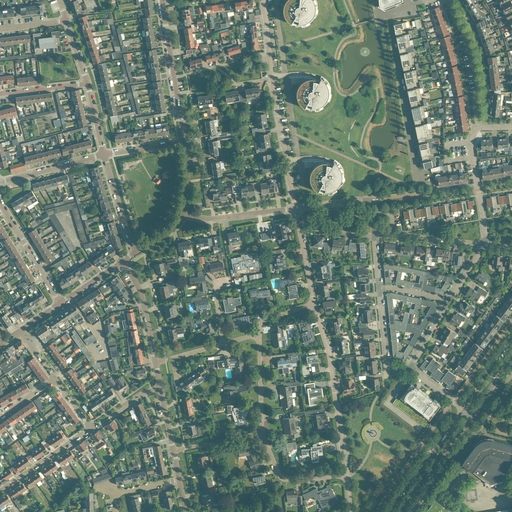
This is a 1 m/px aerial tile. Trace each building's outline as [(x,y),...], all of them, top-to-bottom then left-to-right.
[(71,5),(72,9),(79,6),(77,0),(69,3),(70,6),(71,5)] [(84,0),(90,13),(101,12),(99,6),(93,9),(89,0),(84,0)] [(152,7),(151,0),(147,0),(144,1),(145,8),(152,7)] [(278,0),(279,4),(283,6),(283,7),(283,9),(283,10),(283,11),(283,13),(283,14),(283,15),(284,16),(284,18),(285,19),(286,20),(287,21),(287,22),(288,23),(290,23),(291,24),(292,25),(293,25),(294,26),(296,26),(297,26),(299,26),(300,26),(301,26),(303,26),(304,26),(306,25),(307,25),(308,24),(309,23),(310,23),(311,22),(312,21),(313,19),(314,18),(315,18),(315,16),(316,15),(316,14),(317,12),(317,11),(317,9),(317,8),(317,6),(317,5),(317,4),(317,3),(316,3),(316,2),(315,0),(278,0)] [(379,0),(380,3),(380,4),(380,6),(381,6),(382,7),(383,8),(384,8),(385,8),(387,8),(388,8),(403,1),(402,0),(379,0)] [(511,5),(511,3),(510,0),(501,4),(501,5),(501,4),(503,7),(501,8),(502,10),(511,5)] [(240,2),(234,3),(235,5),(232,5),(233,9),(235,8),(236,13),(240,12),(240,16),(242,15),(240,2)] [(469,11),(479,5),(478,3),(474,4),(473,2),(466,6),(469,11)] [(38,14),(43,13),(43,9),(46,9),(45,3),(36,4),(38,14)] [(233,9),(232,5),(230,6),(229,3),(223,4),(226,20),(226,24),(227,28),(230,27),(229,21),(229,22),(227,13),(231,12),(230,10),(233,9)] [(223,4),(217,5),(218,11),(218,12),(219,12),(219,13),(221,13),(221,12),(221,13),(222,13),(223,20),(226,20),(223,4)] [(27,15),(26,5),(17,6),(18,12),(21,12),(21,15),(27,15)] [(479,11),(480,10),(481,10),(480,8),(480,7),(479,5),(469,11),(471,16),(479,11)] [(511,11),(511,5),(502,10),(503,12),(505,11),(506,14),(504,15),(511,11)] [(82,11),(79,6),(72,9),(75,14),(81,11),(83,14),(89,13),(87,9),(85,10),(82,11)] [(211,22),(214,22),(212,6),(205,7),(206,13),(209,13),(211,22)] [(8,17),(14,16),(14,13),(16,13),(16,7),(7,8),(8,17)] [(153,15),(152,7),(145,8),(146,16),(153,15)] [(194,15),(193,7),(188,8),(189,9),(181,10),(180,11),(181,13),(182,14),(182,17),(185,16),(193,15),(194,15)] [(431,13),(432,15),(442,12),(442,10),(440,10),(439,7),(430,10),(430,13),(431,13)] [(484,13),(480,10),(479,11),(471,16),(474,20),(477,19),(478,21),(485,17),(486,17),(485,15),(484,13)] [(443,14),(442,12),(432,15),(433,18),(432,19),(433,21),(443,18),(442,15),(443,14)] [(193,15),(185,16),(182,17),(183,23),(191,22),(190,19),(194,18),(193,15)] [(78,18),(79,21),(80,20),(81,24),(80,24),(88,22),(86,16),(78,18)] [(488,24),(485,17),(478,21),(478,22),(475,23),(477,28),(485,26),(488,24)] [(444,21),(443,18),(433,21),(434,24),(435,23),(436,26),(446,23),(445,21),(444,21)] [(90,27),(88,22),(80,24),(81,26),(83,29),(82,29),(82,30),(90,27)] [(407,28),(405,22),(399,23),(399,22),(395,23),(395,24),(394,25),(396,34),(402,33),(401,30),(407,28)] [(447,25),(446,23),(436,26),(437,29),(436,29),(437,32),(446,29),(445,25),(447,25)] [(191,27),(184,29),(185,35),(188,35),(192,34),(196,33),(195,27),(191,27)] [(448,32),(446,29),(437,32),(438,34),(439,34),(440,37),(450,34),(449,31),(448,32)] [(491,32),(490,30),(479,34),(481,39),(489,36),(488,33),(491,32)] [(52,37),(46,38),(47,43),(60,41),(59,31),(51,32),(52,37)] [(47,43),(46,38),(41,39),(40,33),(32,34),(34,44),(47,43)] [(93,39),(92,33),(84,35),(85,38),(86,41),(93,39)] [(402,35),(402,33),(396,34),(398,43),(409,40),(408,34),(402,35)] [(440,42),(441,44),(450,42),(449,39),(451,38),(450,36),(440,39),(441,42),(440,42)] [(99,43),(97,37),(93,39),(86,41),(87,43),(88,46),(88,47),(95,44),(99,43)] [(196,40),(186,41),(187,48),(194,47),(194,44),(196,43),(196,40)] [(232,44),(233,47),(234,51),(235,54),(241,52),(239,45),(236,46),(235,44),(234,45),(233,40),(231,41),(232,44)] [(410,46),(409,40),(398,43),(400,52),(405,50),(405,47),(410,46)] [(495,42),(494,40),(483,44),(485,49),(493,46),(492,44),(495,42)] [(61,51),(60,41),(47,43),(48,47),(53,47),(53,52),(61,51)] [(42,48),(48,47),(47,43),(34,44),(35,55),(43,54),(42,48)] [(97,50),(95,44),(88,47),(89,49),(90,52),(97,50)] [(224,46),(218,48),(217,44),(214,45),(218,56),(218,59),(224,57),(226,56),(226,53),(224,46)] [(232,44),(224,46),(226,53),(226,56),(235,54),(234,51),(233,47),(232,44)] [(494,49),(493,46),(485,49),(487,54),(498,50),(497,48),(494,49)] [(454,49),(453,47),(443,50),(444,53),(443,53),(444,56),(453,53),(452,50),(454,49)] [(213,61),(212,58),(211,54),(208,55),(207,52),(205,53),(204,50),(203,48),(201,48),(202,54),(203,59),(206,58),(207,63),(213,61)] [(92,58),(102,55),(100,49),(98,50),(97,50),(90,52),(91,55),(92,58)] [(134,55),(143,54),(142,49),(129,52),(131,59),(134,58),(134,55)] [(406,53),(405,50),(400,52),(402,61),(413,58),(412,52),(406,53)] [(105,60),(103,54),(102,55),(92,58),(93,60),(94,64),(103,61),(105,60)] [(202,54),(199,54),(200,58),(195,60),(196,64),(197,66),(202,65),(201,59),(203,59),(202,54)] [(414,64),(413,58),(402,61),(404,70),(409,68),(409,65),(414,64)] [(457,60),(456,58),(446,61),(447,64),(446,64),(447,67),(456,64),(455,61),(457,60)] [(410,71),(409,68),(404,70),(405,78),(417,76),(415,70),(410,71)] [(321,76),(321,77),(320,79),(320,78),(319,81),(318,80),(316,80),(315,79),(314,79),(313,79),(312,78),(311,77),(310,77),(309,77),(307,76),(304,76),(301,76),(299,76),(296,76),(293,76),(289,76),(289,78),(290,78),(292,88),(297,90),(296,91),(296,93),(296,94),(296,95),(296,97),(296,98),(297,99),(297,100),(298,102),(298,103),(299,104),(300,105),(301,106),(302,107),(303,107),(304,108),(305,109),(306,109),(308,110),(309,110),(310,110),(312,110),(313,110),(315,110),(316,110),(317,110),(319,109),(320,109),(321,108),(323,107),(324,106),(325,105),(326,104),(327,103),(328,102),(329,100),(329,99),(330,98),(330,96),(330,95),(330,93),(330,92),(330,91),(330,90),(330,89),(330,87),(329,86),(329,84),(328,83),(327,82),(327,81),(326,80),(325,79),(324,78),(323,78),(323,77),(322,77),(321,76)] [(418,82),(417,76),(405,78),(407,87),(413,86),(412,83),(418,82)] [(111,87),(114,86),(113,80),(109,81),(102,82),(102,85),(103,85),(103,88),(104,92),(108,91),(107,87),(111,87)] [(503,88),(502,83),(500,84),(491,85),(492,90),(494,90),(494,92),(501,92),(501,89),(502,89),(503,88)] [(414,89),(413,86),(407,87),(409,96),(421,94),(419,88),(414,89)] [(111,87),(107,87),(108,91),(104,92),(105,95),(105,98),(113,96),(111,87)] [(264,98),(262,91),(258,91),(258,87),(255,88),(255,87),(252,87),(252,88),(251,88),(253,98),(259,97),(259,99),(264,98)] [(244,102),(253,101),(253,98),(251,88),(245,90),(245,94),(242,94),(244,102)] [(238,91),(231,92),(233,101),(239,100),(239,102),(244,102),(242,94),(238,95),(238,91)] [(233,101),(231,92),(225,93),(225,97),(222,97),(224,105),(227,104),(226,102),(233,101)] [(503,100),(503,95),(501,95),(501,92),(494,92),(494,94),(492,94),(492,99),(501,100),(503,100)] [(422,100),(421,94),(409,96),(411,105),(417,104),(416,101),(422,100)] [(81,98),(80,95),(73,97),(70,98),(72,104),(82,101),(81,101),(80,98),(81,98)] [(211,95),(204,96),(205,104),(215,102),(214,97),(211,97),(211,95)] [(27,96),(25,96),(22,97),(22,96),(21,96),(22,104),(23,104),(26,104),(27,108),(30,108),(29,103),(28,103),(27,96)] [(113,96),(105,98),(106,98),(106,101),(107,104),(114,102),(118,101),(116,96),(113,96)] [(204,96),(197,97),(197,98),(194,98),(195,106),(202,105),(203,108),(206,107),(205,104),(204,96)] [(82,104),(82,101),(72,104),(71,104),(73,110),(75,109),(83,107),(82,104)] [(417,107),(417,104),(411,105),(413,114),(424,112),(423,106),(417,107)] [(116,108),(108,110),(109,113),(109,116),(117,114),(116,111),(121,110),(120,107),(116,108)] [(9,108),(3,110),(5,117),(7,125),(10,124),(8,119),(11,118),(11,116),(9,108)] [(255,115),(256,119),(254,119),(254,122),(256,122),(266,120),(265,120),(265,118),(266,118),(265,114),(261,114),(261,111),(253,112),(253,116),(255,115)] [(426,118),(424,112),(413,114),(415,123),(421,122),(420,119),(426,118)] [(205,121),(206,128),(214,127),(213,120),(205,121)] [(267,127),(266,120),(256,122),(257,128),(252,129),(252,133),(264,131),(263,127),(267,127)] [(421,125),(421,122),(415,123),(417,132),(428,130),(427,124),(421,125)] [(214,127),(206,128),(207,135),(210,135),(210,138),(218,137),(231,135),(231,131),(221,133),(221,131),(217,132),(216,126),(214,127)] [(428,130),(417,132),(419,141),(432,138),(431,129),(428,130)] [(264,134),(264,131),(252,133),(253,136),(258,135),(259,142),(269,140),(268,140),(268,138),(269,138),(268,134),(264,134)] [(84,139),(84,142),(86,149),(90,148),(92,147),(90,140),(89,136),(86,137),(87,138),(84,139)] [(511,150),(511,148),(511,141),(509,141),(509,137),(505,137),(505,139),(503,139),(504,148),(509,147),(509,154),(511,154),(511,150)] [(433,148),(431,142),(433,141),(432,138),(419,141),(419,145),(417,145),(418,151),(431,148),(433,148)] [(496,149),(495,142),(492,142),(492,138),(489,138),(489,140),(487,140),(487,149),(492,148),(493,150),(496,149)] [(504,148),(503,139),(498,139),(498,142),(495,142),(496,149),(498,149),(499,150),(504,150),(504,148)] [(220,147),(219,140),(218,140),(208,142),(209,149),(217,148),(220,147)] [(269,140),(259,142),(256,142),(257,150),(255,150),(256,153),(257,153),(259,153),(267,151),(266,147),(270,147),(269,140)] [(487,149),(487,140),(481,140),(481,143),(477,143),(478,148),(479,148),(479,150),(482,150),(482,149),(487,149)] [(69,154),(67,146),(65,147),(64,144),(60,145),(61,148),(63,155),(66,154),(69,154)] [(49,159),(47,151),(45,152),(44,148),(41,149),(42,153),(44,160),(46,160),(46,159),(49,158),(49,159)] [(217,148),(209,149),(210,156),(218,155),(217,148)] [(433,157),(431,148),(418,151),(419,157),(422,156),(422,159),(428,158),(432,157),(433,157)] [(272,158),(271,154),(267,154),(267,151),(259,153),(257,153),(259,162),(262,162),(269,161),(272,160),(271,158),(272,158)] [(429,161),(428,158),(422,159),(423,162),(420,163),(422,169),(433,166),(432,160),(429,161)] [(335,160),(334,160),(333,162),(332,164),(331,164),(330,163),(328,163),(327,163),(326,162),(325,162),(325,161),(324,161),(323,160),(322,160),(320,160),(317,160),(314,159),(312,159),(309,159),(307,160),(302,160),(302,162),(304,162),(305,172),(310,173),(309,175),(309,176),(309,178),(309,179),(309,180),(309,182),(310,183),(310,184),(311,185),(311,186),(312,187),(313,188),(314,189),(315,190),(316,191),(317,192),(318,192),(320,193),(321,193),(322,194),(324,194),(325,194),(326,194),(328,194),(329,193),(331,193),(332,193),(333,192),(335,191),(336,191),(336,190),(337,190),(338,189),(339,188),(340,187),(340,186),(341,186),(341,185),(342,184),(342,183),(343,181),(343,180),(343,178),(344,177),(344,176),(344,175),(344,174),(343,173),(343,172),(343,171),(343,170),(343,169),(342,168),(341,167),(341,166),(340,164),(339,163),(338,162),(337,162),(336,161),(335,160)] [(273,167),(272,160),(269,161),(262,162),(263,168),(261,168),(262,173),(270,171),(269,167),(273,167)] [(223,168),(222,161),(221,162),(221,161),(211,163),(212,170),(220,168),(223,168)] [(489,179),(488,170),(483,170),(482,166),(479,167),(481,177),(483,176),(484,180),(489,179)] [(89,176),(92,175),(99,172),(98,167),(87,170),(89,176)] [(221,175),(220,168),(212,170),(214,177),(221,175)] [(102,178),(101,174),(100,175),(99,172),(92,175),(89,176),(90,182),(94,181),(101,178),(102,178)] [(67,175),(65,175),(65,176),(61,176),(63,184),(69,182),(67,175)] [(445,186),(443,177),(441,177),(441,176),(440,175),(439,175),(438,175),(437,175),(436,175),(436,176),(435,177),(435,178),(436,179),(436,180),(437,180),(439,180),(440,187),(445,186)] [(51,187),(49,179),(47,180),(44,181),(46,188),(46,190),(47,192),(52,190),(51,187)] [(276,179),(273,180),(272,179),(270,179),(269,180),(266,181),(267,183),(268,192),(275,191),(274,187),(277,187),(276,179)] [(254,191),(257,190),(256,182),(246,184),(247,186),(248,195),(255,194),(254,191)] [(267,183),(260,184),(260,182),(256,182),(257,190),(261,189),(262,193),(268,192),(267,183)] [(105,190),(103,184),(95,186),(97,192),(105,190)] [(248,195),(247,186),(240,187),(240,185),(233,186),(234,193),(234,194),(241,193),(242,196),(248,195)] [(234,193),(233,186),(230,186),(230,190),(219,192),(220,200),(227,199),(226,195),(231,194),(234,193)] [(219,192),(218,188),(212,189),(211,189),(208,190),(209,197),(213,196),(213,201),(220,200),(219,192)] [(32,191),(30,192),(30,193),(27,194),(26,194),(32,204),(37,200),(32,191)] [(511,209),(511,195),(511,193),(508,194),(509,195),(504,196),(503,196),(505,204),(509,203),(510,204),(511,210),(511,209)] [(32,204),(26,194),(24,195),(25,196),(22,197),(21,197),(27,207),(32,204)] [(108,201),(106,196),(99,198),(96,199),(98,204),(100,203),(100,204),(108,201)] [(497,212),(495,196),(491,197),(492,198),(487,199),(487,198),(486,198),(488,207),(488,206),(492,206),(493,207),(494,213),(497,212)] [(505,204),(503,196),(498,197),(498,196),(495,196),(497,212),(501,212),(500,206),(501,204),(505,204)] [(27,207),(21,197),(19,199),(17,201),(16,200),(20,207),(21,207),(22,210),(27,207)] [(20,207),(16,200),(14,202),(11,204),(11,203),(11,204),(15,210),(20,207)] [(468,200),(465,201),(467,217),(471,216),(470,210),(471,209),(474,209),(475,209),(474,200),(473,200),(473,201),(468,201),(468,200)] [(467,217),(465,201),(461,201),(461,203),(457,203),(456,203),(458,211),(462,211),(463,211),(464,217),(467,217)] [(458,211),(456,203),(451,204),(451,203),(448,204),(450,220),(454,219),(453,213),(454,212),(458,211)] [(450,220),(448,204),(444,204),(444,205),(440,206),(439,206),(441,214),(445,213),(446,214),(447,220),(450,220)] [(432,206),(429,207),(431,223),(435,222),(434,216),(435,215),(439,214),(439,215),(438,206),(437,206),(438,206),(433,207),(432,206)] [(57,213),(56,207),(45,210),(49,217),(55,214),(57,213)] [(111,213),(110,207),(102,209),(102,210),(99,211),(100,216),(111,213)] [(431,223),(429,207),(426,207),(426,208),(421,209),(422,217),(426,216),(427,217),(428,223),(431,223)] [(415,225),(412,209),(409,210),(409,211),(404,212),(404,211),(403,211),(405,220),(409,219),(410,220),(411,226),(415,225)] [(422,217),(421,209),(420,209),(416,210),(415,209),(412,209),(415,225),(418,225),(417,219),(418,218),(422,217)] [(113,219),(111,213),(100,216),(101,219),(105,218),(106,221),(113,219)] [(43,222),(50,218),(47,214),(41,218),(42,220),(43,222)] [(106,223),(103,225),(104,230),(116,227),(114,221),(106,223)] [(270,232),(261,234),(262,240),(271,238),(271,239),(278,237),(278,240),(280,239),(287,238),(285,233),(288,232),(287,229),(287,228),(285,228),(284,227),(284,223),(275,225),(276,230),(270,231),(270,232)] [(108,229),(104,230),(106,236),(110,235),(117,233),(116,227),(108,229)] [(29,233),(32,238),(38,234),(35,229),(29,233)] [(9,236),(6,231),(0,234),(0,236),(2,240),(9,236)] [(35,243),(41,239),(40,236),(44,234),(43,231),(40,233),(38,234),(32,238),(35,243)] [(240,244),(238,232),(228,234),(230,244),(232,243),(233,246),(240,244)] [(120,242),(117,233),(110,235),(112,241),(114,240),(115,243),(120,242)] [(0,241),(0,244),(4,243),(5,245),(12,242),(9,236),(2,240),(0,241)] [(312,246),(318,247),(318,245),(324,246),(323,252),(328,253),(328,249),(329,244),(322,243),(323,237),(313,236),(313,240),(312,240),(312,246)] [(217,244),(215,237),(212,237),(212,238),(207,239),(207,238),(206,238),(203,239),(203,238),(203,239),(198,239),(199,240),(198,241),(198,243),(199,243),(200,246),(208,245),(213,244),(213,245),(217,244)] [(44,244),(41,239),(35,243),(38,248),(44,244)] [(345,240),(341,239),(338,239),(338,240),(333,240),(333,244),(332,244),(329,244),(328,249),(331,250),(331,249),(343,250),(343,253),(348,254),(349,246),(348,247),(344,246),(345,240)] [(122,248),(120,242),(115,243),(114,240),(112,241),(114,246),(113,247),(116,252),(122,248)] [(350,240),(349,246),(348,251),(360,252),(360,257),(365,257),(365,258),(366,258),(365,253),(367,253),(366,244),(364,244),(364,242),(358,241),(358,242),(359,242),(359,244),(350,242),(350,240)] [(41,253),(48,250),(46,247),(52,243),(51,241),(49,242),(47,243),(44,244),(38,248),(41,253)] [(190,249),(190,248),(191,248),(189,241),(178,243),(179,250),(180,250),(181,257),(187,256),(186,250),(190,249)] [(16,249),(12,242),(5,245),(7,248),(0,252),(0,255),(8,251),(11,249),(12,251),(16,249)] [(394,254),(398,255),(399,249),(395,248),(396,244),(391,244),(385,244),(385,243),(384,254),(384,252),(391,253),(391,255),(394,255),(394,254)] [(117,253),(116,252),(113,247),(112,246),(107,250),(112,256),(117,253)] [(415,246),(408,246),(408,247),(401,246),(401,253),(410,255),(410,254),(414,254),(415,246)] [(431,265),(432,262),(432,257),(429,257),(430,248),(422,247),(422,248),(417,247),(416,256),(421,256),(421,259),(427,260),(426,265),(431,265)] [(44,259),(51,255),(54,253),(50,248),(48,250),(41,253),(44,259)] [(19,254),(16,249),(12,251),(11,249),(8,251),(9,253),(3,256),(5,259),(11,255),(13,258),(19,254)] [(442,259),(443,250),(437,249),(437,251),(433,251),(434,250),(433,250),(432,257),(432,262),(438,262),(439,259),(442,259)] [(112,256),(107,250),(102,253),(107,260),(112,256)] [(452,260),(453,252),(453,253),(449,253),(450,250),(443,250),(442,259),(446,259),(445,263),(452,264),(452,260)] [(453,252),(452,260),(454,260),(454,264),(462,265),(462,261),(464,261),(465,252),(460,252),(460,253),(459,253),(459,252),(453,251),(453,252)] [(54,253),(51,255),(44,259),(47,264),(54,260),(56,258),(55,256),(56,255),(55,252),(54,253)] [(233,258),(231,259),(232,264),(239,263),(239,262),(240,262),(241,270),(247,269),(246,264),(255,263),(255,267),(254,267),(254,269),(260,267),(257,252),(244,255),(244,254),(241,254),(241,257),(235,258),(233,258)] [(102,263),(107,260),(102,253),(97,257),(102,263)] [(22,259),(19,254),(13,258),(14,261),(10,263),(12,266),(22,259)] [(283,254),(274,256),(274,261),(276,261),(276,263),(275,263),(274,263),(274,264),(274,265),(275,265),(276,269),(283,268),(282,266),(285,265),(283,254)] [(502,271),(502,263),(503,262),(499,261),(500,256),(495,256),(495,255),(494,255),(494,256),(493,256),(492,266),(496,266),(495,270),(502,271)] [(97,267),(102,263),(97,257),(92,260),(97,267)] [(67,262),(65,258),(60,261),(62,264),(63,266),(68,263),(67,262)] [(25,264),(22,259),(12,266),(13,268),(17,266),(19,268),(25,264)] [(169,269),(169,265),(176,264),(175,259),(166,261),(167,262),(163,263),(155,264),(155,265),(154,265),(155,268),(156,268),(157,275),(160,274),(161,274),(165,274),(165,270),(169,269)] [(89,261),(84,264),(88,271),(90,270),(90,271),(94,268),(89,261)] [(318,278),(327,277),(327,276),(328,276),(329,277),(331,276),(332,275),(331,272),(330,272),(328,272),(327,273),(326,267),(329,266),(328,261),(320,262),(321,266),(315,267),(316,271),(317,271),(318,278)] [(222,262),(209,265),(209,263),(206,264),(207,272),(211,272),(223,270),(222,262)] [(29,270),(25,264),(19,268),(21,271),(14,275),(15,277),(16,277),(29,270)] [(87,272),(88,271),(84,264),(79,268),(84,275),(87,273),(87,272)] [(398,271),(399,266),(389,264),(383,264),(383,265),(384,265),(386,283),(385,283),(385,284),(391,283),(389,269),(398,271)] [(364,266),(355,265),(353,265),(353,271),(357,272),(358,275),(359,278),(367,278),(367,274),(368,274),(367,269),(362,269),(362,266),(364,266)] [(402,272),(411,274),(412,269),(399,266),(398,271),(395,284),(408,287),(410,281),(401,279),(402,272)] [(84,275),(79,268),(74,271),(78,278),(80,277),(80,278),(84,275)] [(421,289),(425,272),(412,269),(411,274),(420,276),(419,283),(410,281),(408,287),(421,289)] [(32,275),(29,270),(16,277),(18,279),(22,277),(23,279),(25,278),(25,279),(32,275)] [(76,279),(78,278),(74,271),(69,275),(74,282),(77,280),(76,279)] [(198,277),(190,279),(191,286),(198,285),(198,286),(199,286),(199,290),(197,290),(198,296),(202,295),(202,294),(206,293),(206,289),(205,284),(206,284),(205,284),(205,279),(205,277),(202,277),(202,272),(197,272),(198,277)] [(434,292),(435,288),(436,287),(427,285),(428,277),(437,279),(438,274),(425,272),(421,289),(434,292)] [(483,276),(480,274),(479,273),(475,280),(483,285),(485,281),(488,283),(492,277),(485,273),(483,276)] [(66,286),(68,285),(63,278),(62,276),(61,274),(58,275),(60,278),(57,280),(58,282),(63,289),(67,287),(66,286)] [(448,277),(438,274),(437,279),(446,281),(441,290),(435,288),(434,292),(439,293),(444,296),(453,280),(453,279),(448,277)] [(35,280),(32,275),(25,279),(28,284),(35,280)] [(70,284),(74,282),(69,275),(63,278),(68,285),(70,284)] [(111,288),(113,286),(119,282),(118,280),(119,280),(117,276),(113,278),(112,279),(109,281),(111,284),(110,285),(111,288)] [(288,292),(289,296),(290,299),(298,297),(296,285),(297,284),(293,285),(293,283),(294,282),(293,277),(294,277),(287,278),(287,279),(280,281),(279,290),(283,291),(283,289),(288,288),(288,291),(288,292)] [(167,286),(160,287),(160,291),(161,293),(162,298),(169,296),(168,293),(173,292),(172,288),(176,288),(175,282),(176,282),(175,278),(174,278),(173,279),(164,280),(165,284),(166,284),(167,286)] [(360,280),(355,280),(355,281),(353,281),(350,281),(350,285),(352,287),(355,286),(357,288),(360,287),(360,291),(369,290),(368,283),(361,284),(360,280)] [(121,284),(119,282),(113,286),(116,291),(123,287),(121,283),(121,284)] [(321,296),(329,295),(327,285),(319,286),(319,290),(320,290),(321,296)] [(126,290),(123,287),(116,291),(119,297),(126,292),(125,290),(126,290)] [(98,288),(94,291),(95,292),(93,293),(98,299),(103,296),(98,288)] [(480,293),(476,291),(470,288),(466,295),(476,302),(481,294),(485,297),(488,292),(482,289),(480,293)] [(258,289),(249,290),(250,299),(255,298),(255,299),(257,305),(259,304),(260,304),(259,298),(266,297),(268,304),(272,303),(269,289),(259,292),(258,289)] [(126,292),(119,297),(120,297),(118,298),(119,300),(121,299),(123,302),(130,297),(128,293),(127,294),(126,292)] [(47,300),(42,293),(37,296),(41,303),(43,302),(47,300)] [(98,299),(93,293),(91,294),(91,293),(88,295),(92,303),(98,299)] [(365,293),(356,294),(356,300),(360,300),(360,304),(370,303),(370,296),(363,297),(363,294),(365,293)] [(403,302),(404,295),(392,293),(386,293),(386,294),(387,294),(390,325),(395,324),(406,327),(409,313),(405,312),(403,322),(395,320),(393,298),(403,301),(403,302)] [(92,303),(88,295),(84,298),(85,298),(83,299),(88,308),(91,306),(91,307),(94,306),(92,303)] [(418,315),(421,304),(422,299),(404,295),(403,302),(406,303),(407,301),(415,303),(414,309),(410,308),(409,313),(413,314),(414,314),(418,315)] [(39,304),(41,303),(37,296),(36,296),(32,300),(36,307),(40,305),(39,304)] [(33,309),(36,307),(32,300),(30,297),(27,299),(26,297),(23,298),(31,310),(33,309)] [(223,300),(224,305),(225,305),(225,307),(224,307),(226,312),(235,310),(234,304),(241,303),(239,298),(232,299),(232,297),(227,298),(227,299),(226,299),(226,300),(223,300)] [(327,302),(323,302),(322,302),(323,307),(324,307),(325,315),(332,314),(330,306),(336,305),(336,300),(335,300),(334,297),(326,298),(327,302)] [(29,311),(31,310),(23,298),(21,300),(24,304),(21,306),(20,305),(17,307),(23,316),(30,312),(29,311)] [(119,300),(118,298),(115,300),(109,304),(111,307),(112,307),(113,307),(112,305),(119,300)] [(92,313),(88,308),(83,299),(83,300),(82,299),(77,302),(79,306),(80,307),(92,325),(99,320),(94,311),(92,313)] [(200,310),(201,315),(207,314),(207,313),(210,312),(210,310),(210,307),(209,307),(207,299),(195,301),(196,311),(200,310)] [(434,302),(422,299),(421,304),(431,307),(420,325),(412,324),(414,314),(413,314),(409,313),(406,327),(418,329),(422,332),(438,305),(439,305),(434,302)] [(175,309),(174,305),(171,305),(170,302),(163,304),(164,307),(167,318),(177,316),(176,309),(175,309)] [(470,313),(472,313),(476,306),(472,303),(471,305),(468,304),(466,307),(461,303),(457,310),(466,315),(468,312),(470,313)] [(511,310),(504,304),(501,309),(509,315),(511,310)] [(72,306),(69,308),(79,323),(79,322),(80,324),(85,321),(74,305),(73,306),(72,306)] [(12,324),(5,314),(9,311),(5,306),(0,309),(0,320),(5,328),(12,324)] [(361,311),(362,317),(372,316),(371,310),(365,310),(364,306),(357,307),(357,311),(361,311)] [(79,323),(69,308),(69,309),(68,309),(67,309),(64,311),(73,326),(74,326),(79,323)] [(122,314),(123,313),(125,320),(128,319),(135,318),(133,309),(121,311),(122,314)] [(509,315),(501,309),(497,313),(498,314),(502,316),(500,318),(504,321),(504,322),(506,319),(509,315)] [(73,326),(64,311),(64,312),(63,313),(62,312),(59,315),(68,329),(73,326)] [(457,316),(456,315),(454,314),(450,321),(458,326),(461,321),(463,322),(466,318),(459,313),(457,316)] [(114,314),(109,317),(104,321),(104,324),(115,322),(114,314)] [(500,318),(502,316),(498,314),(497,316),(496,315),(493,320),(501,326),(504,321),(500,318)] [(68,329),(59,315),(55,317),(55,318),(54,318),(63,332),(64,331),(67,329),(67,330),(68,329)] [(252,320),(251,321),(250,315),(233,319),(227,321),(229,329),(232,328),(241,326),(241,325),(247,323),(247,325),(252,324),(251,322),(252,322),(252,320)] [(372,322),(372,316),(362,317),(362,323),(358,323),(358,327),(366,326),(366,322),(372,322)] [(209,321),(208,317),(195,320),(196,324),(199,323),(200,330),(205,328),(207,334),(214,332),(212,323),(211,323),(211,320),(209,321)] [(332,334),(339,333),(338,324),(341,323),(340,317),(334,318),(334,322),(330,323),(332,334)] [(63,332),(54,318),(50,320),(50,321),(49,322),(54,329),(53,330),(57,336),(59,333),(59,334),(63,332)] [(136,327),(135,318),(128,319),(129,325),(129,326),(129,328),(136,327)] [(497,330),(501,326),(493,320),(489,324),(497,330)] [(79,323),(74,326),(76,329),(77,329),(79,333),(83,330),(89,327),(86,323),(85,321),(80,324),(79,322),(79,323)] [(57,336),(53,330),(48,322),(47,322),(48,323),(45,324),(35,330),(41,339),(45,344),(57,336)] [(309,322),(298,323),(304,343),(304,342),(310,340),(311,342),(315,340),(313,335),(315,334),(314,331),(312,332),(309,322)] [(176,333),(184,332),(183,328),(187,327),(186,323),(170,326),(171,330),(168,330),(170,339),(171,342),(175,341),(174,338),(177,337),(176,333)] [(396,329),(405,331),(406,327),(395,324),(390,325),(392,343),(397,342),(396,329)] [(494,334),(497,330),(489,324),(486,328),(494,334)] [(281,338),(281,336),(282,336),(280,325),(273,326),(274,333),(272,333),(272,338),(273,337),(275,347),(277,347),(278,347),(280,347),(280,349),(285,348),(284,338),(281,338)] [(138,336),(136,327),(129,328),(130,331),(127,332),(128,338),(132,337),(138,336)] [(366,327),(359,328),(360,334),(363,333),(363,338),(374,337),(373,330),(366,331),(366,327)] [(413,347),(422,332),(418,329),(406,327),(405,331),(415,333),(409,344),(413,347)] [(447,327),(443,333),(452,339),(456,333),(447,327)] [(491,339),(494,334),(486,328),(483,333),(491,339)] [(458,333),(466,337),(468,334),(460,329),(458,333)] [(79,348),(81,349),(83,352),(88,349),(75,330),(72,332),(74,334),(71,336),(76,343),(79,348)] [(452,339),(443,333),(439,339),(449,345),(452,339)] [(488,343),(491,339),(483,333),(480,337),(488,343)] [(93,334),(84,340),(87,345),(97,339),(93,334)] [(132,337),(128,338),(127,338),(128,347),(130,347),(140,345),(138,336),(132,337)] [(488,343),(480,337),(476,341),(477,342),(480,344),(479,346),(483,349),(484,347),(488,343)] [(337,350),(336,350),(337,354),(348,352),(346,339),(336,340),(337,350)] [(21,340),(15,344),(13,345),(16,350),(18,348),(18,350),(25,346),(21,340)] [(354,345),(361,344),(361,345),(363,345),(364,345),(364,350),(375,349),(374,344),(373,342),(361,343),(361,340),(353,341),(354,345)] [(406,359),(413,347),(409,344),(404,353),(398,352),(397,342),(392,343),(393,356),(396,357),(395,357),(397,358),(398,358),(398,359),(399,359),(400,359),(401,359),(402,358),(404,359),(406,359)] [(479,346),(480,344),(477,342),(476,343),(475,343),(472,347),(480,353),(483,349),(479,346)] [(51,352),(57,347),(56,345),(54,347),(52,343),(47,347),(51,352)] [(140,345),(130,347),(132,356),(142,354),(140,345)] [(432,351),(441,356),(443,352),(446,354),(449,349),(441,345),(443,346),(442,349),(436,345),(432,351)] [(59,349),(57,347),(51,352),(54,357),(59,354),(57,351),(59,349)] [(476,358),(480,353),(472,347),(468,352),(476,358)] [(0,354),(0,365),(5,374),(6,374),(8,373),(11,371),(16,367),(18,366),(24,362),(21,356),(14,361),(11,356),(14,354),(10,348),(0,354)] [(94,358),(88,349),(83,352),(89,362),(94,358)] [(116,354),(119,353),(118,349),(117,349),(110,351),(112,360),(115,359),(117,359),(116,354)] [(375,353),(375,349),(364,350),(365,354),(364,354),(364,356),(363,356),(356,356),(356,360),(363,360),(368,359),(367,356),(375,356),(374,353),(375,353)] [(473,362),(476,358),(468,352),(465,356),(473,362)] [(58,363),(65,358),(64,356),(62,357),(59,354),(54,357),(58,363)] [(144,363),(142,354),(132,356),(133,362),(131,362),(132,365),(144,363)] [(218,368),(230,367),(235,366),(236,371),(244,370),(243,369),(244,369),(243,363),(242,355),(234,356),(234,358),(229,359),(229,358),(224,359),(224,362),(223,362),(223,361),(217,361),(218,368)] [(307,363),(311,363),(312,375),(320,374),(317,355),(306,356),(307,363)] [(470,366),(473,362),(465,356),(462,360),(470,366)] [(27,362),(29,365),(26,367),(27,370),(37,362),(34,357),(27,362)] [(298,362),(297,357),(288,358),(277,359),(278,369),(282,368),(283,373),(289,372),(288,367),(292,367),(291,363),(298,362)] [(339,366),(341,366),(342,374),(344,373),(344,374),(349,373),(348,368),(350,368),(349,361),(354,360),(353,357),(345,358),(345,361),(338,362),(339,366)] [(67,365),(67,364),(69,363),(65,358),(58,363),(62,368),(67,365)] [(97,363),(96,360),(94,358),(89,362),(92,366),(97,363)] [(430,371),(437,361),(433,358),(430,363),(426,360),(420,367),(426,371),(428,369),(430,371)] [(115,359),(112,360),(109,360),(112,371),(118,370),(118,369),(117,370),(116,368),(117,367),(115,359)] [(467,371),(470,366),(462,360),(459,365),(467,371)] [(368,373),(377,372),(376,361),(367,361),(368,373)] [(436,379),(441,372),(438,369),(441,365),(437,361),(430,371),(432,372),(430,375),(436,379)] [(37,362),(27,370),(25,371),(26,374),(33,369),(35,372),(41,367),(37,362)] [(145,368),(144,368),(144,365),(126,369),(127,372),(134,371),(135,373),(137,373),(138,378),(142,377),(142,375),(146,374),(146,371),(145,371),(145,368)] [(463,375),(467,371),(459,365),(455,369),(463,375)] [(76,376),(77,375),(78,376),(81,374),(80,373),(87,369),(87,368),(85,366),(76,373),(69,378),(73,383),(78,380),(76,376)] [(38,376),(44,372),(41,367),(35,372),(38,376)] [(209,376),(207,374),(208,373),(207,374),(202,367),(199,369),(200,370),(191,376),(195,382),(197,385),(204,380),(204,379),(209,376)] [(69,378),(76,373),(73,368),(71,369),(70,369),(65,372),(69,378)] [(446,382),(452,373),(451,372),(448,370),(445,375),(441,372),(436,379),(441,383),(443,381),(446,382)] [(48,377),(44,372),(38,376),(38,377),(36,378),(34,379),(36,382),(40,379),(42,381),(48,377)] [(457,376),(452,373),(446,382),(448,384),(446,387),(452,391),(457,384),(453,381),(457,376)] [(376,375),(366,376),(363,376),(360,376),(360,380),(367,379),(369,380),(370,380),(371,389),(378,388),(378,378),(376,378),(376,375)] [(188,386),(195,382),(191,376),(183,382),(182,381),(179,383),(180,384),(175,387),(176,392),(179,390),(178,387),(181,385),(184,391),(189,387),(188,386)] [(77,389),(84,384),(87,382),(83,377),(80,379),(78,380),(73,383),(77,389)] [(124,382),(121,377),(116,380),(117,382),(118,381),(120,383),(116,386),(120,392),(128,387),(124,382)] [(342,385),(343,393),(355,391),(354,383),(352,384),(351,380),(345,380),(345,385),(342,385)] [(283,387),(280,387),(283,408),(292,406),(291,397),(293,397),(292,393),(291,393),(290,386),(301,385),(301,382),(283,384),(283,387)] [(224,387),(225,392),(226,402),(233,401),(234,401),(234,400),(236,400),(235,392),(234,393),(234,391),(237,390),(242,389),(246,388),(245,383),(224,387)] [(304,384),(306,393),(308,392),(308,398),(309,405),(316,404),(315,397),(322,396),(323,396),(322,388),(321,388),(315,389),(314,383),(304,384)] [(417,385),(415,386),(412,383),(401,398),(430,420),(441,406),(437,403),(438,401),(435,399),(433,400),(419,389),(420,387),(417,385)] [(24,393),(20,387),(18,388),(15,384),(12,385),(14,388),(15,390),(19,396),(24,393)] [(25,384),(20,387),(24,393),(29,390),(25,384)] [(85,385),(84,384),(77,389),(81,394),(86,390),(83,387),(85,385)] [(8,402),(4,396),(3,394),(2,391),(1,389),(0,389),(0,394),(0,399),(3,405),(8,402)] [(109,392),(106,394),(109,399),(115,396),(110,389),(108,390),(109,392)] [(19,396),(15,390),(10,393),(13,399),(19,396)] [(52,395),(55,400),(61,396),(58,391),(52,395)] [(13,399),(10,393),(4,396),(8,402),(13,399)] [(109,399),(106,394),(103,396),(102,395),(99,396),(104,403),(109,399)] [(65,401),(61,396),(55,400),(59,405),(65,401)] [(99,407),(104,403),(99,396),(97,398),(98,399),(95,402),(99,407)] [(45,407),(38,397),(33,401),(40,411),(45,407)] [(185,415),(192,414),(190,402),(193,402),(192,398),(181,400),(182,406),(183,405),(185,415)] [(32,401),(27,405),(31,411),(36,408),(32,401)] [(69,405),(65,401),(59,405),(62,410),(69,405)] [(93,411),(99,407),(95,402),(92,404),(91,402),(88,404),(93,411)] [(133,410),(135,414),(145,410),(142,403),(133,406),(134,409),(133,410)] [(31,411),(27,405),(22,408),(27,415),(31,411)] [(66,415),(72,410),(69,405),(62,410),(61,411),(58,413),(60,415),(64,412),(66,415)] [(246,411),(247,411),(251,410),(251,409),(245,412),(244,406),(234,408),(233,405),(227,406),(228,415),(233,414),(235,422),(235,423),(236,423),(236,424),(237,424),(237,425),(238,425),(239,425),(240,425),(247,423),(244,416),(245,415),(246,415),(246,414),(247,413),(247,412),(246,411)] [(27,415),(22,408),(17,412),(22,418),(27,415)] [(320,409),(305,411),(305,416),(315,415),(316,421),(315,421),(316,424),(317,425),(318,430),(325,429),(324,423),(326,422),(325,413),(321,414),(320,409)] [(69,420),(76,415),(72,410),(66,415),(69,420)] [(148,416),(145,410),(135,414),(131,416),(132,419),(136,417),(138,421),(148,416)] [(294,417),(305,416),(305,411),(290,413),(290,417),(291,417),(291,418),(283,419),(286,419),(287,424),(284,424),(285,435),(289,434),(289,438),(288,438),(298,437),(297,433),(296,433),(294,417)] [(22,418),(17,412),(12,415),(17,422),(19,420),(22,418)] [(17,422),(12,415),(7,419),(12,425),(14,423),(20,432),(22,430),(19,426),(20,426),(19,425),(18,424),(17,422)] [(79,420),(76,415),(69,420),(73,425),(79,420)] [(151,423),(148,416),(138,421),(136,422),(138,424),(142,422),(144,426),(151,423)] [(12,425),(7,419),(2,422),(7,429),(12,425)] [(200,419),(193,420),(194,425),(188,426),(189,435),(192,434),(192,437),(197,436),(196,434),(199,433),(198,426),(202,425),(200,419)] [(117,427),(113,421),(106,425),(111,432),(117,427)] [(156,434),(155,433),(156,433),(155,431),(154,431),(153,428),(146,432),(144,429),(132,434),(133,438),(142,434),(145,441),(153,437),(152,436),(156,434)] [(96,442),(102,437),(109,447),(113,445),(109,440),(101,429),(91,435),(96,442)] [(58,435),(55,437),(59,443),(65,439),(59,430),(56,432),(58,435)] [(53,447),(59,443),(55,437),(49,441),(50,441),(47,443),(48,446),(51,444),(53,447)] [(87,446),(90,444),(87,439),(77,446),(81,452),(88,447),(87,446)] [(511,445),(493,440),(492,441),(491,441),(490,441),(489,441),(488,441),(487,441),(486,441),(485,442),(485,441),(484,441),(483,441),(483,442),(481,443),(480,444),(479,445),(478,446),(477,447),(476,446),(462,464),(467,467),(465,469),(467,470),(469,469),(490,485),(505,479),(508,480),(509,475),(507,474),(511,454),(511,445)] [(45,448),(48,446),(47,443),(44,445),(43,445),(38,449),(42,455),(48,451),(45,448)] [(151,447),(153,456),(162,455),(160,445),(152,447),(152,444),(142,446),(142,449),(151,447)] [(323,454),(321,445),(320,446),(310,447),(311,449),(309,449),(301,450),(302,456),(311,455),(312,462),(319,462),(318,455),(323,454)] [(248,454),(251,461),(248,462),(253,473),(260,469),(259,466),(260,466),(257,458),(256,459),(253,453),(253,449),(250,450),(249,446),(249,447),(238,449),(239,456),(248,454)] [(36,459),(42,455),(38,449),(32,453),(29,455),(31,457),(34,455),(36,459)] [(70,450),(64,455),(68,461),(74,457),(70,450)] [(199,468),(207,466),(205,460),(208,460),(209,464),(213,463),(211,454),(208,455),(208,456),(205,457),(205,456),(197,457),(199,468)] [(28,459),(31,457),(29,455),(27,457),(26,457),(21,461),(25,467),(31,463),(28,459)] [(68,461),(64,455),(58,459),(62,465),(68,461)] [(164,464),(162,455),(153,456),(153,457),(154,456),(156,466),(164,464)] [(19,471),(25,467),(21,461),(15,465),(13,462),(10,464),(12,467),(14,469),(17,467),(19,471)] [(54,461),(48,465),(52,472),(58,467),(54,461)] [(166,474),(164,464),(156,466),(158,475),(166,474)] [(52,472),(48,465),(42,470),(46,476),(52,472)] [(11,471),(14,469),(12,467),(9,469),(3,473),(8,479),(13,475),(11,471)] [(145,471),(137,473),(139,480),(146,478),(145,471)] [(38,472),(32,476),(36,483),(42,478),(38,472)] [(131,482),(130,474),(129,472),(122,473),(123,476),(122,476),(124,483),(131,482)] [(139,480),(137,473),(130,474),(131,482),(139,480)] [(265,480),(264,478),(263,476),(264,476),(264,475),(263,476),(262,473),(252,475),(253,481),(253,480),(255,480),(256,484),(260,483),(260,485),(260,484),(265,483),(265,484),(265,482),(265,480)] [(203,488),(212,486),(210,475),(201,477),(203,488)] [(36,483),(32,476),(26,481),(30,487),(36,483)] [(124,483),(122,476),(115,478),(117,485),(124,483)] [(22,483),(16,487),(20,494),(26,489),(22,483)] [(20,494),(16,487),(10,492),(14,498),(20,494)] [(302,491),(304,494),(302,495),(304,499),(302,500),(304,503),(303,503),(304,505),(306,504),(306,503),(306,502),(305,500),(314,496),(316,500),(315,500),(318,499),(322,509),(337,502),(334,495),(333,492),(332,490),(332,491),(329,492),(327,488),(327,487),(319,491),(321,491),(321,492),(319,493),(316,488),(309,492),(308,488),(302,491)] [(210,494),(202,496),(204,505),(210,504),(210,503),(214,502),(212,494),(215,493),(215,488),(209,490),(210,494)] [(302,505),(302,496),(297,496),(296,490),(292,490),(292,491),(290,491),(287,491),(287,492),(286,492),(286,493),(286,494),(287,497),(288,503),(299,502),(299,506),(302,505)] [(162,492),(164,498),(165,497),(166,501),(163,502),(165,509),(173,507),(170,496),(169,491),(162,492)] [(6,494),(0,498),(5,505),(11,500),(6,494)] [(131,499),(133,507),(142,504),(141,501),(139,502),(138,497),(140,497),(140,494),(131,496),(131,499)] [(450,511),(454,508),(438,496),(426,511),(450,511)]
